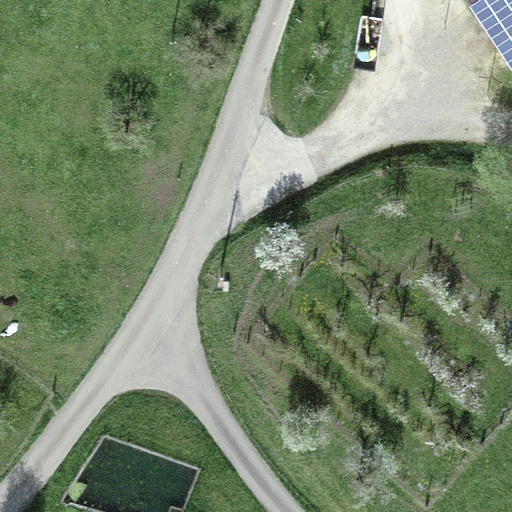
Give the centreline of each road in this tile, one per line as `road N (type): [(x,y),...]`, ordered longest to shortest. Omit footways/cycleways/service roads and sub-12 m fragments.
road 1 (unclassified): [(281,0),(229,161),(144,333)]
road 2 (unclassified): [(144,333),(288,511)]
road 3 (unclassified): [(144,333),(0,506)]
